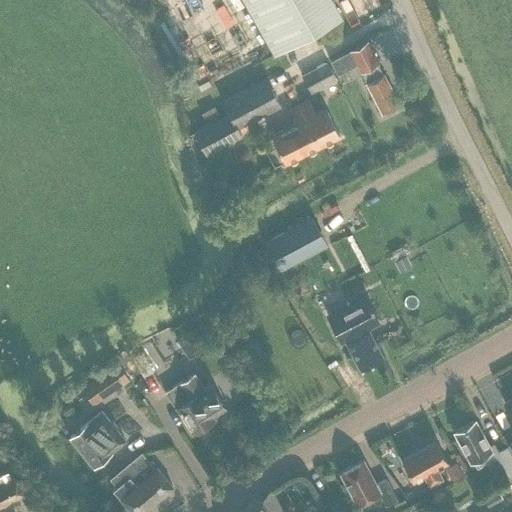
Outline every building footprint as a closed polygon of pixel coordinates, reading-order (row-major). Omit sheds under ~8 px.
[(332,0),(241,0),(273,55),(341,16),(332,0)] [(366,84),(381,113),(398,104),(383,75),(377,64),(378,64),(366,43),(330,62),(337,76),(357,65),(366,84)] [(300,75),(310,94),(335,81),(325,62),(300,75)] [(241,136),(237,128),(279,106),(266,79),(222,102),(229,115),(194,132),(205,154),(241,136)] [(315,113),(308,99),(299,104),(320,144),(338,135),(325,108),(315,113)] [(301,154),(320,144),(299,104),(289,109),(297,123),(287,128),(271,136),(284,162),(300,154),(301,154)] [(311,215),(265,239),(279,266),(325,242),(311,215)] [(399,259),(394,262),(399,272),(410,266),(405,256),(403,257),(399,259)] [(365,298),(328,317),(340,340),(344,338),(345,340),(359,368),(382,356),(366,326),(377,321),(365,298)] [(311,330),(324,351),(335,345),(325,324),(329,322),(317,299),(300,308),(311,330)] [(183,337),(176,342),(188,359),(202,349),(190,332),(186,335),(183,337)] [(141,348),(150,366),(172,355),(163,337),(141,348)] [(132,356),(142,376),(150,372),(144,361),(141,355),(140,353),(132,356)] [(80,386),(92,403),(122,383),(110,366),(80,386)] [(224,408),(210,386),(203,390),(194,375),(165,393),(192,434),(214,420),(211,416),(224,408)] [(69,438),(93,467),(125,441),(101,412),(69,438)] [(474,420),(453,432),(470,462),(472,461),(475,459),(483,454),(486,458),(488,463),(487,463),(492,474),(503,468),(510,480),(511,478),(511,454),(507,446),(498,451),(493,443),(488,446),(480,430),(474,420)] [(441,479),(435,468),(446,462),(435,442),(401,461),(412,481),(423,475),(429,486),(441,479)] [(131,460),(108,479),(115,488),(112,490),(130,511),(142,511),(172,487),(150,460),(148,461),(144,456),(134,464),(131,460)] [(378,493),(385,506),(397,500),(386,479),(375,484),(362,461),(339,473),(356,505),(378,493)] [(448,466),(444,468),(451,481),(463,475),(455,462),(452,464),(448,466)] [(15,478),(0,486),(0,508),(24,495),(22,492),(17,481),(16,480),(15,478)] [(252,505),(238,511),(281,511),(270,490),(268,491),(261,500),(259,502),(252,505)] [(490,494),(482,499),(487,508),(502,499),(496,490),(494,491),(490,494)] [(398,502),(393,504),(396,510),(406,505),(404,500),(401,501),(398,502)]
